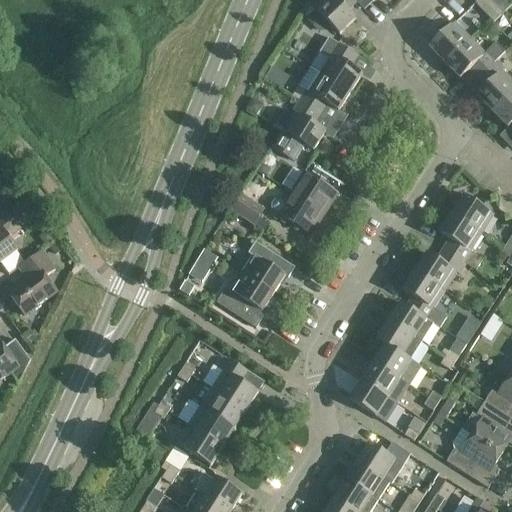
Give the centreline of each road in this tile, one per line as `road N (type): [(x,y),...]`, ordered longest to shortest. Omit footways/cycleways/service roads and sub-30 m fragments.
road 1 (tertiary): [(19,511),(117,319),(250,0)]
road 2 (residential): [(283,511),(328,439),(309,368),(459,140)]
